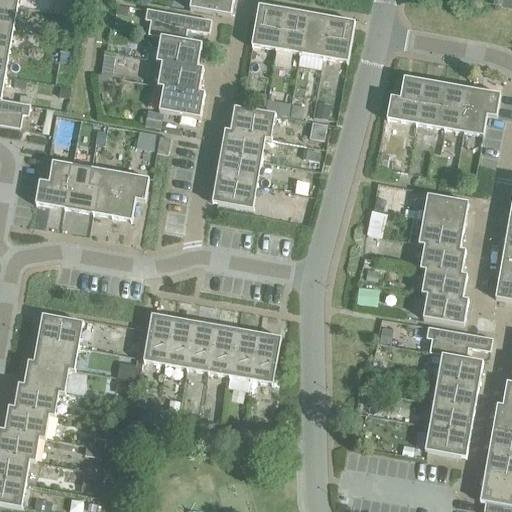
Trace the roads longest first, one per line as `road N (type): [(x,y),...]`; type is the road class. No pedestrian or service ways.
road 1 (residential): [(311,276),(337,213),(379,36)]
road 2 (residential): [(317,511),(311,276)]
road 3 (residential): [(190,260),(139,268),(62,253),(18,259)]
road 4 (residential): [(511,62),(379,36)]
road 5 (residential): [(190,260),(212,139)]
road 6 (residential): [(311,276),(190,260)]
